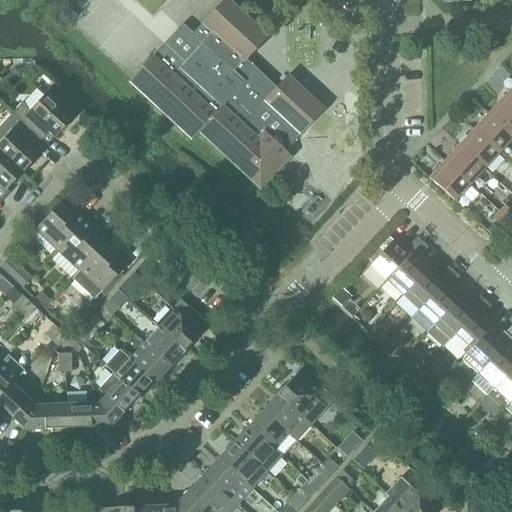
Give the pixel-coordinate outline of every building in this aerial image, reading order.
[(128,83),(191,140),(197,133),(259,189),(289,156),(284,152),(323,110),(285,76),(275,87),(245,60),(266,38),(225,0),(222,0),(191,34),(181,24),(128,83)] [(511,87),(503,97),(511,106),(511,87)] [(20,121),(41,142),(50,133),(55,137),(71,120),(44,95),(29,112),(21,105),(12,114),(11,116),(18,123),(20,121)] [(511,106),(503,97),(488,114),(511,135),(511,106)] [(12,114),(0,127),(0,152),(22,173),(38,156),(33,151),(41,142),(20,121),(18,123),(11,116),(12,114)] [(511,135),(488,114),(473,130),(498,153),(511,137),(511,135)] [(473,130),(458,146),(483,169),(498,153),(473,130)] [(443,162),(468,185),(483,169),(458,146),(443,162)] [(22,173),(0,152),(0,186),(6,191),(22,173)] [(428,178),(453,201),(468,185),(443,162),(428,178)] [(59,205),(34,232),(57,252),(85,220),(77,212),(72,217),(59,205)] [(498,212),(506,219),(511,213),(504,205),(498,212)] [(506,219),(498,212),(492,218),(500,226),(506,219)] [(79,272),(92,257),(103,245),(91,235),(96,230),(85,220),(57,252),(79,272)] [(414,251),(421,243),(415,238),(408,245),(414,251)] [(386,281),(408,257),(409,256),(391,240),(369,265),(386,281)] [(421,243),(414,251),(419,255),(426,248),(421,243)] [(93,302),(102,293),(131,261),(121,252),(116,257),(103,245),(92,257),(79,272),(71,281),(93,302)] [(408,257),(386,281),(402,295),(424,271),(409,256),(408,257)] [(0,268),(0,270),(21,290),(31,280),(9,259),(0,268)] [(446,279),(453,271),(447,266),(440,274),(446,279)] [(417,310),(440,285),(424,271),(402,295),(417,310)] [(453,271),(446,279),(451,284),(458,276),(453,271)] [(0,275),(0,292),(5,297),(14,288),(0,275)] [(426,332),(456,300),(440,285),(417,310),(410,317),(426,332)] [(351,297),(341,288),(332,298),(342,307),(351,297)] [(40,293),(35,298),(43,306),(48,301),(40,293)] [(478,309),(485,301),(479,295),(472,303),(478,309)] [(21,312),(29,303),(22,297),(14,306),(21,312)] [(104,306),(113,314),(119,308),(110,299),(104,306)] [(208,326),(200,319),(180,300),(156,327),(158,329),(159,328),(185,351),(208,326)] [(456,300),(426,332),(442,347),(449,339),(472,315),(456,300)] [(485,301),(478,309),(483,314),(490,306),(485,301)] [(29,303),(21,312),(27,318),(35,309),(29,303)] [(113,314),(104,306),(98,312),(107,321),(113,314)] [(472,315),(449,339),(465,354),(484,334),(488,329),(472,315)] [(502,332),(493,342),(484,334),(465,354),(461,358),(477,374),(511,336),(511,326),(511,325),(504,333),(502,332)] [(52,341),(61,332),(54,326),(46,335),(52,341)] [(145,343),(170,367),(185,351),(159,328),(158,329),(145,343)] [(403,328),(398,334),(401,337),(406,332),(403,328)] [(61,332),(52,341),(59,347),(67,338),(61,332)] [(75,338),(84,346),(90,340),(81,332),(75,338)] [(511,350),(511,336),(477,374),(471,381),(486,395),(511,367),(511,360),(507,356),(511,350)] [(84,346),(75,338),(68,345),(78,353),(84,346)] [(130,360),(155,383),(170,367),(145,343),(130,360)] [(395,350),(389,356),(395,362),(400,356),(395,350)] [(106,367),(116,375),(141,398),(155,383),(130,360),(121,351),(106,367)] [(58,355),(60,373),(71,373),(70,364),(70,355),(58,355)] [(9,356),(1,365),(0,366),(0,397),(12,385),(13,385),(18,380),(17,380),(25,371),(9,356)] [(511,367),(486,395),(502,410),(509,403),(511,399),(511,367)] [(305,418),(303,420),(305,422),(322,405),(314,397),(322,388),(301,370),(278,394),(305,418)] [(100,393),(106,397),(100,404),(99,404),(109,429),(110,429),(127,409),(129,411),(141,398),(116,375),(100,393)] [(429,382),(423,387),(429,393),(435,388),(429,382)] [(27,431),(35,406),(13,385),(12,385),(0,397),(0,411),(5,416),(8,414),(27,431)] [(454,385),(445,394),(452,401),(461,391),(454,385)] [(305,418),(278,394),(264,410),(290,434),(303,420),(305,418)] [(67,406),(68,434),(85,433),(85,430),(109,429),(99,404),(67,406)] [(35,406),(27,431),(51,430),(52,434),(68,434),(67,406),(36,407),(35,406)] [(249,426),(275,450),(290,434),(264,410),(249,426)] [(284,458),(275,450),(249,426),(234,443),(269,475),(284,458)] [(354,429),(340,444),(351,455),(365,440),(354,429)] [(219,458),(254,490),(269,475),(234,443),(219,458)] [(366,446),(352,461),(362,470),(376,455),(366,446)] [(511,452),(509,450),(500,458),(507,464),(511,458),(511,452)] [(254,490),(219,458),(205,474),(240,506),(254,490)] [(323,465),(332,473),(338,467),(328,459),(323,465)] [(332,473),(323,465),(316,472),(325,481),(332,473)] [(337,477),(347,486),(352,480),(342,471),(337,477)] [(190,490),(213,511),(233,511),(240,506),(205,474),(190,490)] [(347,486),(337,477),(322,493),(332,502),(347,486)] [(409,486),(407,489),(398,480),(386,494),(395,502),(393,503),(396,506),(397,504),(405,511),(437,511),(446,503),(437,496),(429,504),(409,486)] [(174,507),(176,511),(213,511),(190,490),(174,507)] [(293,497),(302,506),(308,499),(299,491),(293,497)] [(307,510),(309,511),(322,511),(332,502),(322,493),(307,510)] [(374,511),(405,511),(397,504),(396,506),(393,503),(395,502),(386,494),(382,498),(385,500),(374,511)] [(296,511),(302,506),(293,497),(287,504),(295,511),(296,511)]
